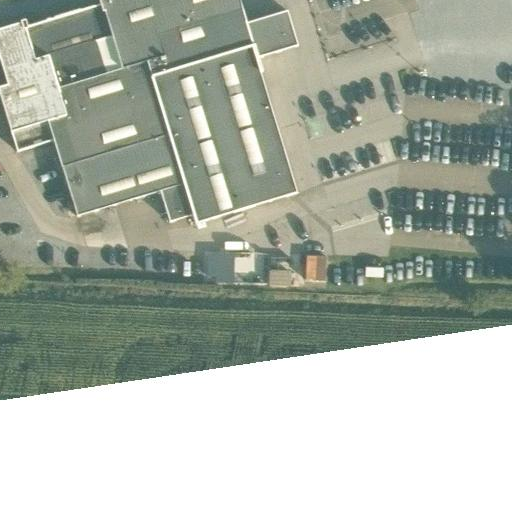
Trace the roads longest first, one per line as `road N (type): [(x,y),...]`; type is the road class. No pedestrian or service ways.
road 1 (unknown): [(0,153),(29,212),(71,239),(212,242),(308,205)]
road 2 (unknown): [(511,245),(341,245),(318,232),(308,205)]
road 3 (unknown): [(308,205),(403,178),(511,190)]
road 4 (unknown): [(317,75),(386,74),(413,120)]
road 5 (unknown): [(299,162),(413,120)]
